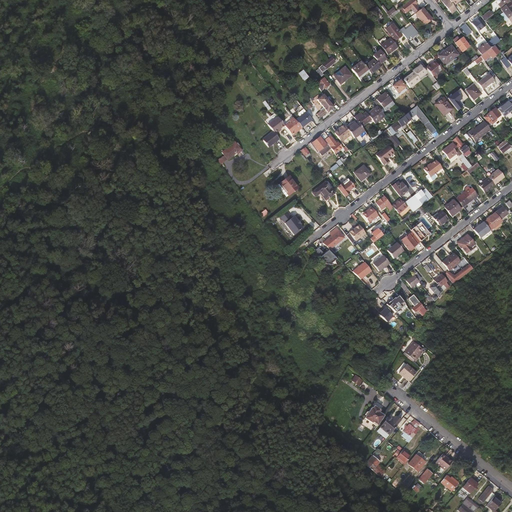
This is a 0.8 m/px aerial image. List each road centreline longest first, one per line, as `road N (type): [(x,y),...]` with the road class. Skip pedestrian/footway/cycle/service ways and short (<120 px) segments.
road 1 (residential): [(314,235),(511,82)]
road 2 (residential): [(270,166),(448,26)]
road 3 (residential): [(386,284),(511,186)]
road 4 (residential): [(511,489),(395,395)]
